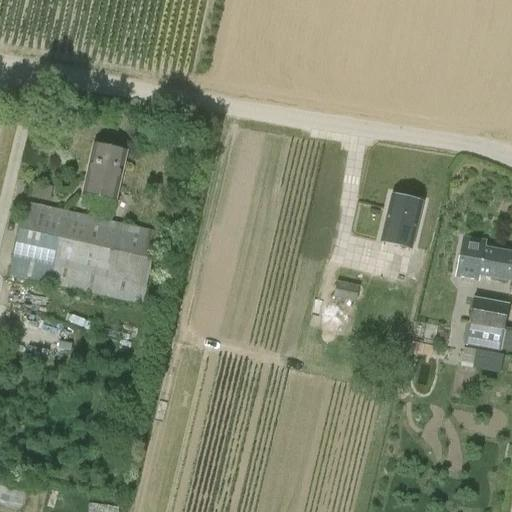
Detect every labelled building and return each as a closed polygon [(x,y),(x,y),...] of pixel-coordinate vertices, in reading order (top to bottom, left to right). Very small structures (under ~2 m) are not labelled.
[(92,145),(82,193),(116,200),(126,152),(92,145)] [(52,188),(32,183),(29,196),(49,201),(52,188)] [(411,249),(422,203),(390,196),(380,241),(411,249)] [(158,233),(24,203),(8,275),(142,306),(158,233)] [(463,238),(455,278),(477,282),(478,277),(511,282),(511,253),(484,248),(485,242),(463,238)] [(355,303),(358,286),(336,281),(332,297),(355,303)] [(473,298),(468,325),(464,345),(499,351),(503,331),(508,305),(473,298)] [(382,325),(384,317),(362,312),(360,320),(382,325)] [(503,355),(499,355),(463,348),(460,368),(500,375),(503,355)] [(30,482),(0,474),(0,501),(23,508),(30,482)]
